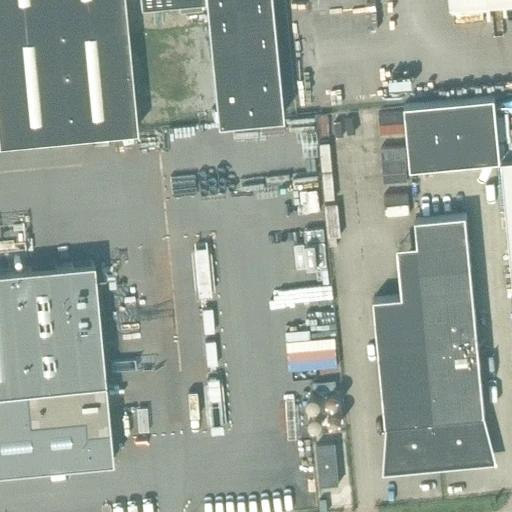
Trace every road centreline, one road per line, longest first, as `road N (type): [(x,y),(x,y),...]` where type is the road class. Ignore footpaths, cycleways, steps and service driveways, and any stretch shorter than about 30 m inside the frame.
road 1 (unknown): [(0,226),(117,218),(157,511)]
road 2 (unknown): [(372,511),(346,248),(370,172)]
